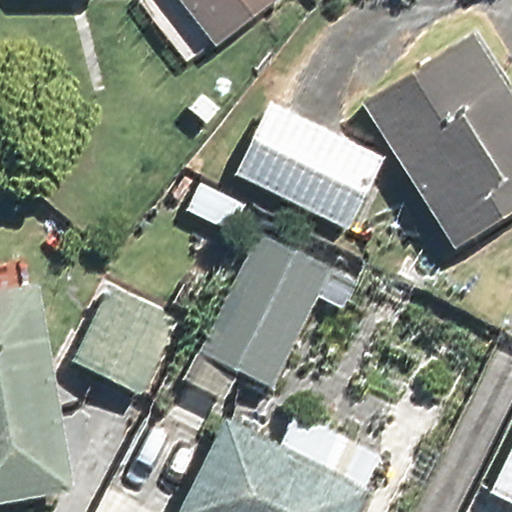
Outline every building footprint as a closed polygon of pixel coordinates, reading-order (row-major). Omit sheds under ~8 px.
[(170,0),(208,51),(278,0),(170,0)] [(511,120),(460,39),(357,105),(446,245),(511,202),(511,120)] [(264,108),(233,172),(337,222),(368,157),(264,108)] [(199,187),(185,217),(229,237),(243,207),(199,187)] [(249,235),(190,353),(268,391),(327,273),(249,235)] [(0,503),(64,493),(32,288),(0,293),(0,503)] [(175,322),(106,288),(69,363),(138,397),(175,322)] [(353,511),(363,493),(218,422),(173,511),(353,511)]
